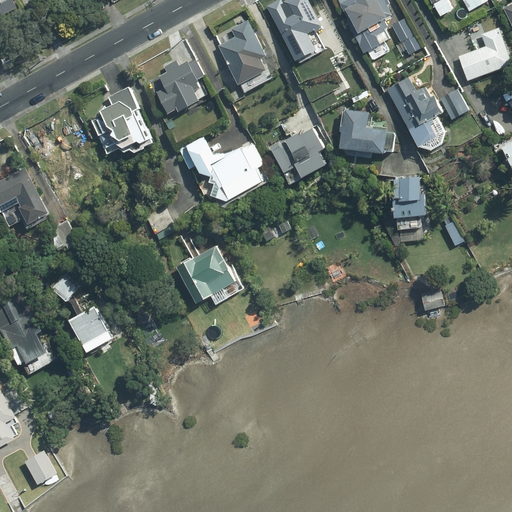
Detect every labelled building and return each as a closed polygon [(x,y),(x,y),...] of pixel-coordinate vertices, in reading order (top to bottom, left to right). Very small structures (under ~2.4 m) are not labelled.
[(0,0),(0,7),(2,11),(16,3),(14,0),(0,0)] [(326,28),(310,0),(291,0),(286,3),(292,14),(278,22),(300,61),(320,50),(312,36),(326,28)] [(341,0),(352,19),(349,21),(368,54),(384,45),(379,37),(389,32),(388,30),(391,29),(387,21),(395,16),(385,0),(341,0)] [(433,0),(436,5),(437,4),(444,16),(456,9),(450,0),(433,0)] [(490,2),(488,0),(465,0),(472,12),(490,2)] [(424,48),(407,19),(395,26),(412,55),(424,48)] [(274,66),(250,21),(234,30),(235,31),(219,40),(242,84),(274,66)] [(489,47),(462,57),(471,81),(511,65),(511,56),(502,29),(484,35),(489,47)] [(453,36),(453,46),(464,46),(464,36),(453,36)] [(203,85),(189,59),(163,74),(170,86),(167,87),(174,100),(183,95),(186,101),(194,97),(193,95),(198,92),(196,89),(203,85)] [(355,70),(348,75),(354,84),(361,79),(355,70)] [(411,78),(390,90),(424,148),(441,138),(434,126),(438,123),(436,120),(447,113),(439,99),(432,102),(425,89),(419,92),(411,78)] [(144,112),(130,86),(112,95),(115,103),(106,107),(99,117),(94,120),(108,146),(120,140),(129,144),(143,137),(147,139),(153,136),(141,114),(144,112)] [(460,90),(443,99),(455,120),(472,111),(460,90)] [(370,113),(349,111),(347,128),(345,128),(345,132),(347,133),(345,149),(387,153),(389,131),(386,131),(387,128),(369,126),(370,113)] [(77,115),(67,120),(75,134),(84,129),(77,115)] [(178,119),(171,124),(174,129),(181,124),(178,119)] [(302,167),(309,179),(332,167),(324,153),(328,150),(317,130),(291,145),(289,142),(276,149),(290,174),(302,167)] [(221,193),(232,196),(269,176),(262,165),(265,163),(255,142),(245,147),(244,145),(228,154),(227,151),(217,152),(208,135),(200,139),(200,137),(180,147),(191,167),(201,162),(205,169),(214,171),(213,179),(220,181),(223,185),(221,193)] [(54,155),(45,160),(60,188),(66,185),(69,191),(90,179),(87,173),(95,169),(79,141),(66,148),(64,145),(52,152),(54,155)] [(52,210),(27,166),(1,181),(0,179),(0,204),(2,204),(5,209),(22,199),(25,204),(23,205),(32,221),(52,210)] [(424,179),(397,181),(398,198),(396,198),(397,218),(430,216),(429,200),(425,200),(424,179)] [(279,220),(285,231),(293,227),(287,215),(279,220)] [(68,219),(55,227),(67,245),(79,237),(68,219)] [(467,241),(457,222),(448,227),(458,246),(467,241)] [(321,236),(315,224),(306,228),(312,241),(321,236)] [(372,231),(364,233),(369,252),(377,250),(372,231)] [(241,281),(221,246),(203,256),(199,258),(196,260),(183,267),(203,302),(241,281)] [(56,284),(72,297),(84,282),(69,269),(56,284)] [(3,287),(0,288),(0,319),(23,361),(32,356),(34,359),(52,349),(42,330),(46,328),(47,327),(25,287),(24,288),(10,296),(10,295),(4,286),(3,287)] [(440,290),(424,294),(428,310),(447,306),(443,292),(441,293),(440,290)] [(99,304),(73,318),(88,343),(113,328),(99,304)] [(3,389),(0,390),(0,445),(16,437),(8,421),(18,415),(16,413),(28,406),(17,385),(5,392),(3,389)] [(59,472),(46,450),(27,461),(40,483),(59,472)]
